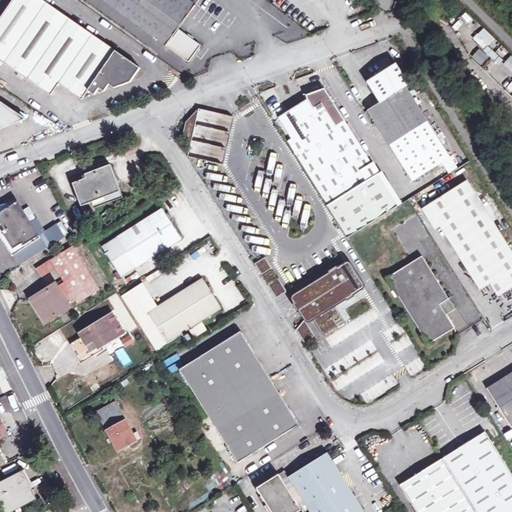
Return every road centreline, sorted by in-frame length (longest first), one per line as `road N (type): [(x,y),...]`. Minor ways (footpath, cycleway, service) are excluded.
road 1 (residential): [(511,332),(383,413),(357,418),(337,408),(147,113)]
road 2 (residential): [(399,20),(147,113)]
road 3 (tertiary): [(0,316),(99,511)]
road 4 (residential): [(147,113),(0,166)]
